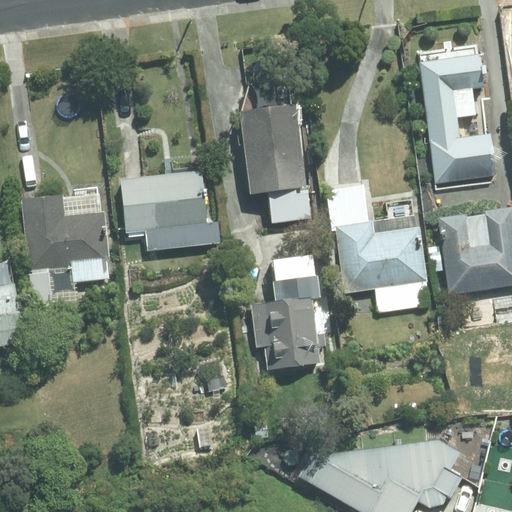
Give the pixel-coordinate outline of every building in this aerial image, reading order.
[(483,86),(478,53),(418,62),(434,183),(495,175),(490,133),(459,137),(453,90),(483,86)] [(252,194),(309,186),(298,105),(241,113),(252,194)] [(126,233),(209,225),(203,170),(120,179),(126,233)] [(66,215),(64,195),(23,199),(30,271),(73,267),(75,282),(110,278),(108,263),(112,262),(106,212),(66,215)] [(467,213),(440,217),(443,244),(430,246),(434,271),(447,270),(450,293),(511,285),(511,206),(488,210),(488,214),(468,217),(467,213)] [(364,222),(362,211),(340,214),(342,226),(337,226),(346,293),(375,289),(379,313),(430,306),(427,281),(429,281),(422,226),(418,227),(416,214),(364,222)] [(0,345),(26,341),(16,283),(0,286),(0,345)] [(319,334),(314,296),(253,304),(258,348),(267,346),(270,369),(323,363),(321,346),(326,346),(325,333),(319,334)] [(301,453),(288,476),(356,511),(403,511),(409,501),(429,511),(433,511),(453,476),(443,471),(453,453),(429,440),(425,447),(416,442),(412,450),(399,443),(395,450),(386,445),(383,451),(372,445),(368,453),(360,449),(357,454),(347,449),(341,460),(326,452),(320,464),(301,453)]
